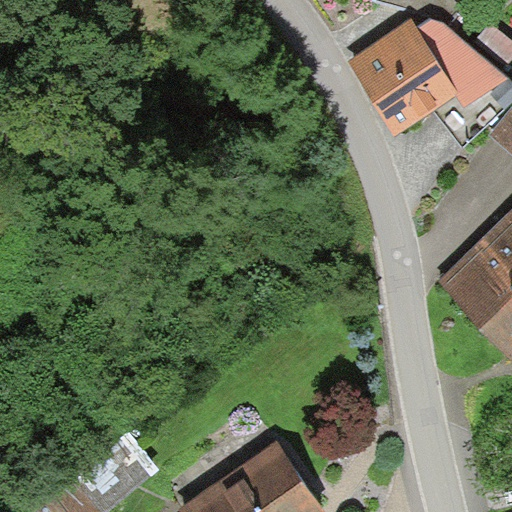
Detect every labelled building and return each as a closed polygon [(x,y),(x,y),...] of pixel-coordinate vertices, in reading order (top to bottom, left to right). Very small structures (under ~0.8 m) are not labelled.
[(115,0),(133,43),(178,25),(167,0),(115,0)] [(436,10),(415,25),(446,68),(431,78),(461,122),(507,80),(436,10)] [(415,25),(407,15),(351,56),(390,108),(431,78),(446,68),(415,25)] [(511,130),(511,86),(490,111),(511,130)] [(506,340),(511,333),(511,204),(441,271),(506,340)] [(68,463),(99,497),(152,450),(121,415),(68,463)] [(314,511),(322,507),(277,442),(178,511),(179,511),(314,511)]
